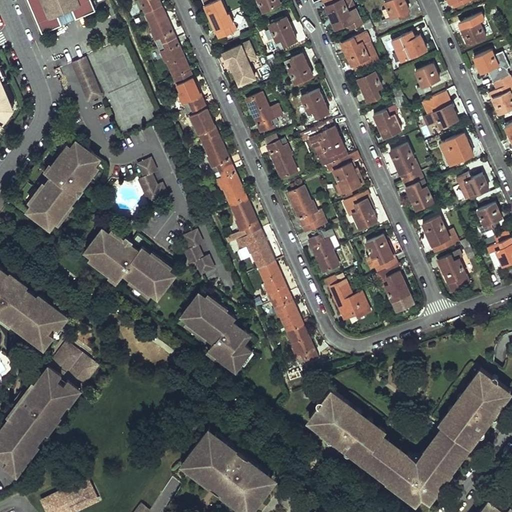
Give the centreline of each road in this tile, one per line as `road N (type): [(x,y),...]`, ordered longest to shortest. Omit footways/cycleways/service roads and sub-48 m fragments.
road 1 (residential): [(181,0),(335,338),(361,346),(441,317)]
road 2 (residential): [(301,0),(441,317)]
road 3 (residential): [(511,189),(427,0)]
road 4 (residential): [(2,0),(44,108),(0,177)]
